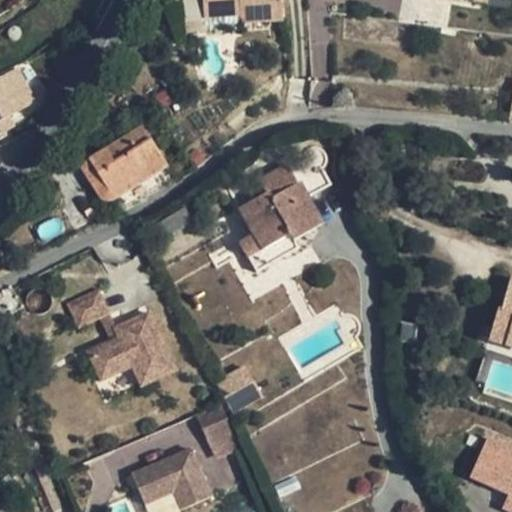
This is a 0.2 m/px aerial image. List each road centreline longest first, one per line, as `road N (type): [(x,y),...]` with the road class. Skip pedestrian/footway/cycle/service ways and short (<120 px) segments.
road 1 (residential): [(511,134),(315,114),(0,285)]
road 2 (tertiary): [(125,0),(0,194)]
